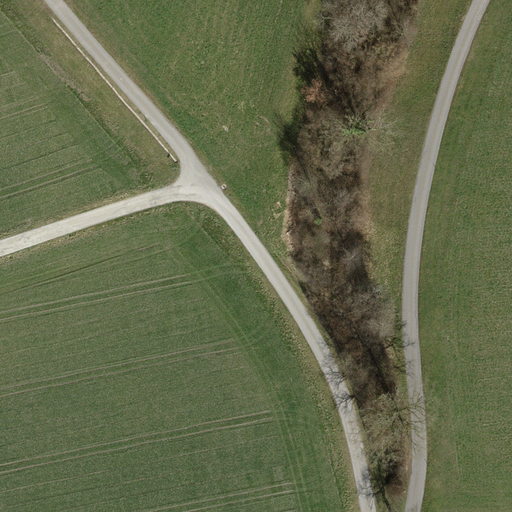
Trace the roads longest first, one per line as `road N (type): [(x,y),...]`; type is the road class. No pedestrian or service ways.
road 1 (tertiary): [(485,0),(451,76),(419,201),(410,312),(418,449),(412,511)]
road 2 (unclassified): [(370,511),(330,371),(267,261),(205,184)]
road 3 (unclassified): [(205,184),(57,0)]
road 4 (residential): [(205,184),(0,254)]
